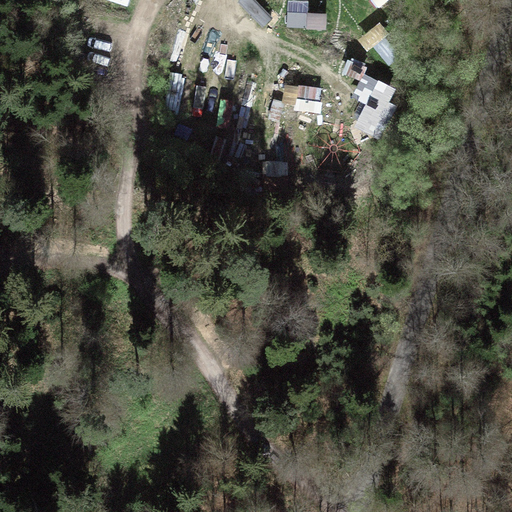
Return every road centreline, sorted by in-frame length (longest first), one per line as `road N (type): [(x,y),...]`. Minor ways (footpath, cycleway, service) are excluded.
road 1 (track): [(511,0),(354,511)]
road 2 (track): [(355,503),(274,458),(185,313),(126,265),(40,257),(0,268)]
road 3 (track): [(126,265),(122,160),(136,29),(156,0)]
